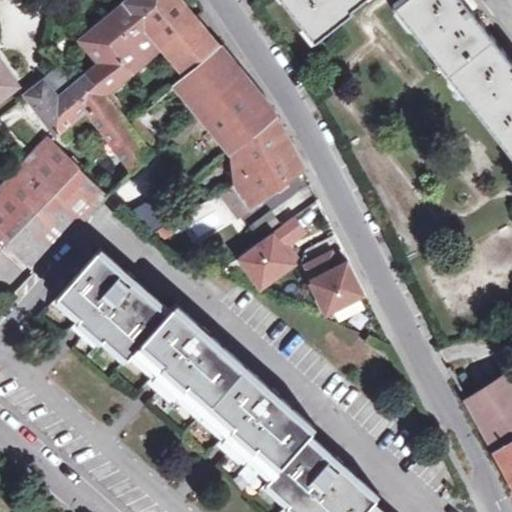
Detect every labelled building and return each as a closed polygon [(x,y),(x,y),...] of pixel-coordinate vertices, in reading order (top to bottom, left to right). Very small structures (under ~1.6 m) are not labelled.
[(58,133),(85,110),(131,170),(151,150),(147,145),(156,135),(140,117),(130,125),(118,110),(123,104),(110,88),(194,17),(180,0),(127,0),(80,39),(99,63),(74,84),(59,66),(45,77),(25,93),(58,133)] [(351,4),(355,0),(287,0),(315,37),(354,8),(351,4)] [(511,57),(466,0),(397,0),(395,1),(511,149),(511,57)] [(235,152),(275,116),(212,40),(180,66),(187,74),(178,83),(235,152)] [(0,94),(19,80),(0,55),(0,94)] [(25,93),(45,77),(40,72),(21,87),(25,93)] [(277,115),(275,116),(235,152),(235,182),(291,142),(277,115)] [(49,140),(33,156),(61,183),(77,167),(49,140)] [(303,166),(291,142),(235,182),(222,191),(240,213),(303,166)] [(77,167),(61,183),(33,156),(0,188),(0,216),(14,232),(19,227),(40,248),(100,191),(77,167)] [(154,183),(162,166),(149,160),(141,177),(154,183)] [(115,187),(122,203),(145,192),(137,176),(115,187)] [(133,211),(161,240),(177,225),(148,196),(133,211)] [(306,230),(295,215),(242,256),(264,285),(296,261),(284,246),(306,230)] [(74,315),(97,336),(102,331),(123,351),(128,346),(151,367),(147,372),(170,393),(174,388),(221,431),(217,435),(239,456),(244,451),(266,472),(261,477),(283,497),(279,502),(289,511),(393,511),(373,494),(379,488),(310,425),(315,419),(177,294),(172,299),(106,239),(57,292),(78,311),(74,315)] [(333,252),(305,266),(327,311),(366,291),(350,260),(340,266),(333,252)] [(511,381),(506,373),(467,397),(511,475),(511,381)]
